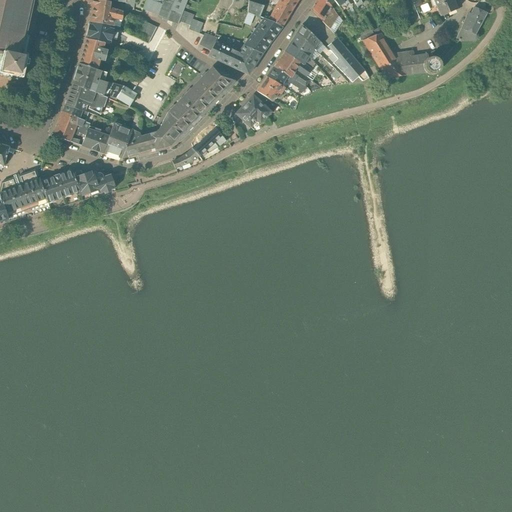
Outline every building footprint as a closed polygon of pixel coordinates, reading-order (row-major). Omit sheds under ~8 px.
[(0,0),(0,72),(3,73),(4,70),(20,74),(23,56),(20,55),(31,0),(0,0)] [(100,0),(88,0),(88,4),(92,5),(89,22),(113,26),(114,19),(122,20),(123,12),(109,8),(110,4),(110,2),(108,1),(100,0)] [(157,3),(149,0),(145,0),(143,9),(153,13),(157,3)] [(175,0),(163,0),(162,5),(158,15),(163,17),(162,18),(168,20),(175,0)] [(175,0),(168,20),(178,24),(179,21),(183,11),(187,0),(175,0)] [(279,0),(273,10),(268,20),(282,27),(288,17),(297,2),(291,0),(279,0)] [(337,15),(331,7),(330,6),(324,0),(317,0),(311,9),(322,21),(322,22),(329,28),(337,15)] [(333,0),(335,2),(337,5),(342,11),(348,7),(343,0),(333,0)] [(453,0),(432,0),(440,16),(457,9),(453,0)] [(486,12),(486,13),(487,14),(489,14),(491,13),(493,11),(493,9),(492,7),(494,5),(491,3),(492,2),(494,3),(495,0),(494,0),(490,0),(488,4),(491,5),(490,6),(492,8),(492,9),(492,10),(491,12),(490,13),(489,13),(487,13),(486,12)] [(249,2),(248,2),(248,12),(260,17),(264,7),(256,4),(249,2)] [(162,5),(157,3),(153,13),(158,15),(162,5)] [(374,36),(356,4),(355,4),(355,3),(348,7),(342,11),(362,41),(374,36)] [(473,7),(470,14),(468,13),(456,40),(459,41),(460,42),(470,40),(472,41),(473,41),(475,41),(476,41),(477,40),(478,39),(478,37),(478,36),(477,34),(476,34),(475,33),(481,23),(482,24),(483,21),(482,20),(486,13),(473,7)] [(194,15),(183,11),(179,21),(190,25),(192,19),(194,15)] [(416,13),(409,15),(411,23),(419,20),(416,13)] [(263,18),(243,46),(262,54),(282,27),(268,20),(263,18)] [(203,23),(192,19),(190,25),(188,29),(199,34),(203,23)] [(113,26),(89,22),(85,39),(104,43),(104,44),(109,45),(109,44),(110,44),(114,26),(113,26)] [(156,28),(146,23),(141,33),(146,35),(151,38),(156,28)] [(321,44),(302,25),(296,33),(313,49),(316,51),(321,44)] [(148,43),(147,46),(154,50),(164,30),(157,26),(156,28),(151,38),(148,43)] [(217,38),(204,33),(199,44),(211,50),(215,42),(217,38)] [(313,49),(296,33),(291,42),(305,52),(309,56),(313,49)] [(412,51),(393,54),(380,33),(374,36),(362,41),(385,78),(406,75),(426,72),(425,72),(424,71),(423,69),(423,67),(422,66),(422,65),(423,63),(423,62),(424,61),(425,59),(427,58),(426,54),(413,56),(412,51)] [(104,43),(85,39),(78,64),(97,70),(99,60),(103,61),(104,61),(107,51),(106,50),(102,49),(104,44),(104,43)] [(144,45),(136,41),(131,53),(148,61),(150,55),(141,52),(144,45)] [(364,70),(339,41),(329,51),(332,53),(332,54),(337,59),(333,63),(351,82),(352,83),(353,81),(357,77),(361,80),(361,81),(362,81),(364,80),(368,78),(364,70)] [(238,53),(215,42),(211,50),(208,56),(248,75),(262,54),(243,46),(238,53)] [(305,52),(291,42),(290,42),(284,52),(300,63),(295,70),(305,77),(315,63),(309,56),(305,52)] [(308,79),(300,73),(298,76),(293,73),(295,70),(300,63),(284,52),(273,67),(287,76),(290,78),(304,86),(308,79)] [(332,53),(327,58),(333,63),(337,59),(332,54),(332,53)] [(430,56),(428,57),(427,58),(425,59),(424,61),(423,62),(423,63),(422,65),(422,66),(423,67),(423,69),(424,71),(425,72),(426,72),(427,74),(430,75),(434,75),(437,73),(439,71),(440,69),(441,67),(441,65),(440,63),(440,61),(439,60),(437,58),(435,57),(434,57),(430,56)] [(368,58),(362,62),(365,67),(371,63),(368,58)] [(97,70),(78,64),(72,84),(89,91),(90,91),(102,96),(105,97),(106,95),(105,95),(111,85),(103,83),(106,73),(97,70)] [(155,132),(140,137),(139,133),(132,130),(121,159),(127,158),(169,146),(183,136),(235,82),(228,75),(212,67),(167,113),(159,130),(155,132)] [(273,67),(266,77),(281,86),(284,80),(298,88),(297,90),(301,93),(306,88),(304,86),(290,78),(287,76),(273,67)] [(340,75),(333,80),(336,85),(347,82),(340,75)] [(266,77),(256,92),(266,98),(271,101),(282,86),(281,86),(266,77)] [(348,83),(347,82),(336,85),(333,85),(321,88),(314,90),(311,94),(312,95),(315,90),(327,88),(331,90),(335,86),(348,83)] [(122,87),(113,84),(112,83),(111,85),(105,95),(106,95),(105,97),(106,98),(115,102),(116,99),(115,98),(122,87)] [(89,91),(72,84),(65,105),(77,109),(77,110),(82,112),(87,113),(89,109),(100,114),(106,98),(105,97),(102,96),(90,91),(89,91)] [(132,91),(123,86),(122,87),(115,98),(116,99),(129,106),(129,107),(136,94),(132,92),(132,91)] [(311,93),(310,92),(309,93),(298,98),(294,109),(283,105),(278,113),(274,117),(268,123),(243,139),(241,139),(241,140),(238,141),(232,144),(233,146),(243,140),(257,131),(266,125),(271,122),(276,118),(280,113),(283,107),(295,111),(299,99),(309,95),(310,93),(311,93)] [(266,98),(256,92),(252,96),(261,104),(266,98)] [(252,96),(235,114),(249,127),(256,120),(259,123),(270,112),(261,104),(252,96)] [(82,112),(77,110),(77,109),(65,105),(62,112),(79,119),(82,112)] [(79,119),(62,112),(58,123),(52,136),(69,142),(76,125),(81,127),(84,122),(84,121),(79,119)] [(93,115),(88,112),(87,113),(84,121),(84,122),(89,124),(93,115)] [(141,116),(136,112),(131,129),(132,130),(139,133),(141,116)] [(89,124),(84,122),(81,127),(79,133),(85,135),(87,129),(89,124)] [(131,129),(114,123),(102,154),(121,159),(132,130),(131,129)] [(215,128),(210,133),(192,149),(198,156),(209,147),(210,149),(213,147),(212,145),(221,137),(215,128)] [(87,129),(85,135),(81,146),(102,154),(108,137),(87,129)] [(237,139),(239,138),(237,134),(234,136),(236,139),(227,144),(229,147),(198,164),(187,168),(176,173),(161,178),(161,179),(169,176),(187,170),(196,166),(231,147),(229,144),(231,142),(237,139)] [(192,149),(186,154),(176,160),(172,162),(174,168),(192,161),(198,156),(192,149)] [(35,170),(18,176),(1,182),(0,186),(0,198),(1,201),(7,217),(47,203),(40,182),(39,179),(38,179),(35,170)] [(72,171),(59,175),(58,175),(53,177),(40,182),(47,203),(78,192),(79,192),(74,177),(72,171)] [(98,173),(93,175),(92,171),(74,177),(79,192),(78,192),(80,196),(97,190),(98,194),(103,192),(104,194),(110,192),(110,191),(109,190),(114,188),(110,175),(102,178),(102,176),(101,175),(100,174),(99,174),(98,173)] [(157,180),(156,179),(155,180),(141,184),(140,184),(137,185),(130,187),(131,188),(157,180)] [(130,184),(136,182),(136,181),(135,181),(135,182),(126,184),(127,188),(116,191),(112,192),(111,192),(111,193),(128,188),(127,185),(130,184)] [(59,206),(58,206),(58,208),(107,194),(107,193),(104,194),(59,206)] [(54,209),(54,208),(53,208),(33,214),(33,216),(34,215),(34,214),(54,209)]
